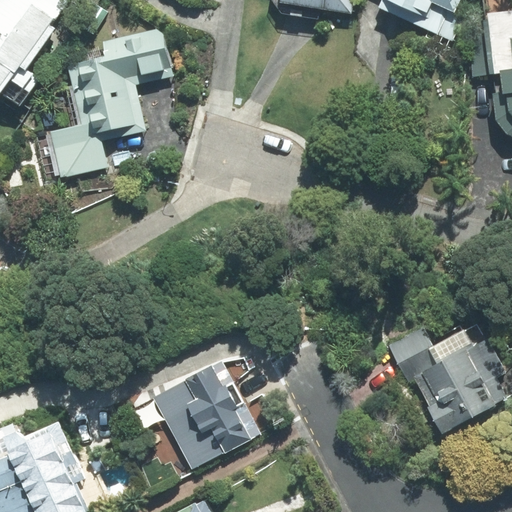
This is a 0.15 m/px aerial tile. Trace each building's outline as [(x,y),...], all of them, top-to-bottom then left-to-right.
[(0,0),(0,94),(3,97),(23,70),(28,73),(58,30),(53,26),(71,0),(70,0),(0,0)] [(282,0),(282,4),(353,15),(355,0),(282,0)] [(385,0),(381,9),(454,43),(466,18),(458,14),(464,0),(385,0)] [(511,12),(485,16),(473,65),(475,78),(496,75),(499,95),(495,96),(499,122),(508,136),(511,136),(511,12)] [(107,58),(69,67),(83,126),(53,133),(64,179),(109,169),(103,142),(148,132),(137,87),(160,82),(149,33),(104,43),(107,58)] [(424,330),(391,347),(409,383),(417,379),(435,414),(433,415),(444,436),(477,420),(476,418),(510,401),(499,378),(508,373),(490,336),(440,361),(424,330)] [(225,363),(189,382),(191,386),(157,404),(194,472),(264,435),(225,363)] [(0,511),(86,511),(53,434),(32,443),(26,430),(0,440),(0,511)] [(215,511),(209,500),(199,505),(198,503),(181,511),(215,511)]
